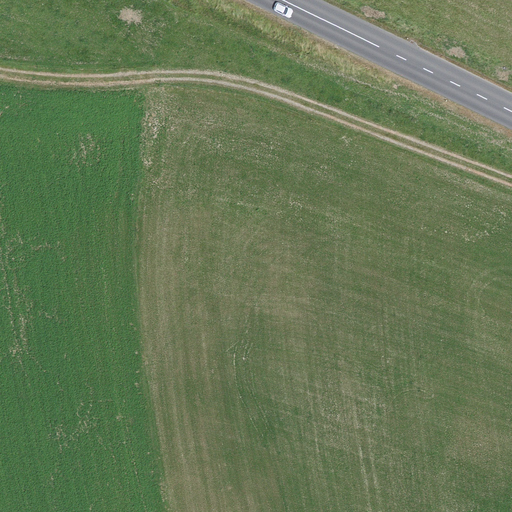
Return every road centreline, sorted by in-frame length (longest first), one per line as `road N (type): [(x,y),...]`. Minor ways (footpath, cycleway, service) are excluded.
road 1 (track): [(0,72),(96,81),(194,75),(261,86),(511,181)]
road 2 (secondary): [(283,0),(511,111)]
